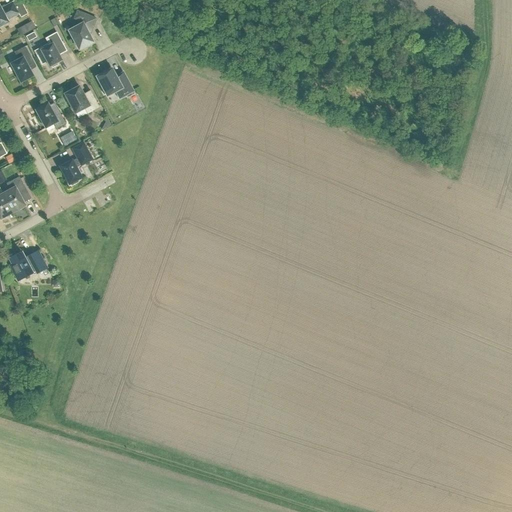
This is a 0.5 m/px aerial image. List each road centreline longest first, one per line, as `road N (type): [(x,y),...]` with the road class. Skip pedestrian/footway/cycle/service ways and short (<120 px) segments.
road 1 (track): [(0,410),(317,511)]
road 2 (track): [(481,0),(479,54),(449,161)]
road 3 (residential): [(5,104),(116,48),(132,52)]
